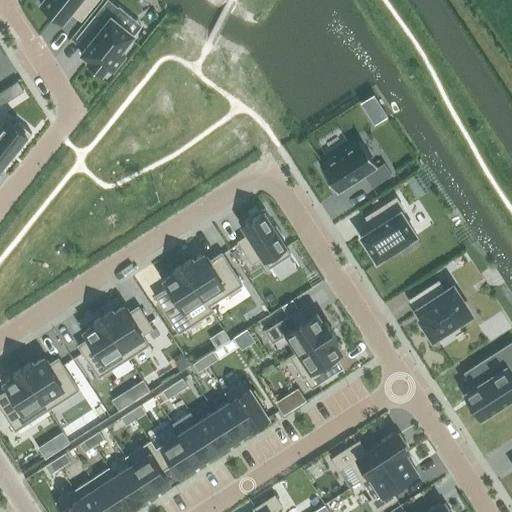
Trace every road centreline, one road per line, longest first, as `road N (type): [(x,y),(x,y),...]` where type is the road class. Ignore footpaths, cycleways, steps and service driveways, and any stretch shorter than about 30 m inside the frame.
road 1 (residential): [(0,336),(229,189),(259,179),(278,190),(405,384)]
road 2 (residential): [(2,0),(56,84),(65,113),(0,204)]
road 3 (residential): [(209,511),(405,384)]
road 4 (residential): [(405,384),(487,511)]
